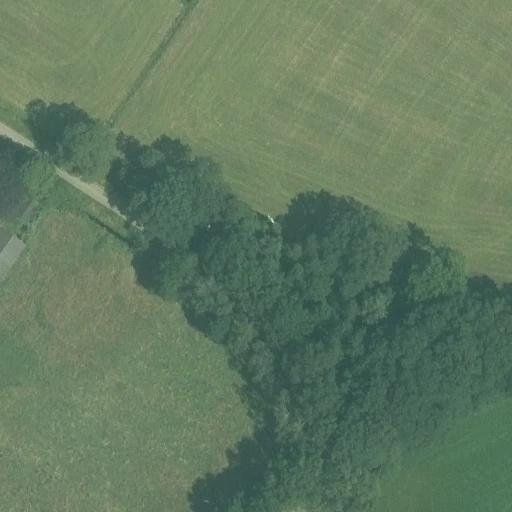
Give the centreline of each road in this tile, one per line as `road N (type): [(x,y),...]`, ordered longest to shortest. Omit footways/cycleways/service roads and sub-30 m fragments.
road 1 (unclassified): [(351,511),(295,373),(264,329),(169,242),(0,131)]
road 2 (track): [(343,484),(394,411),(469,353),(511,339)]
